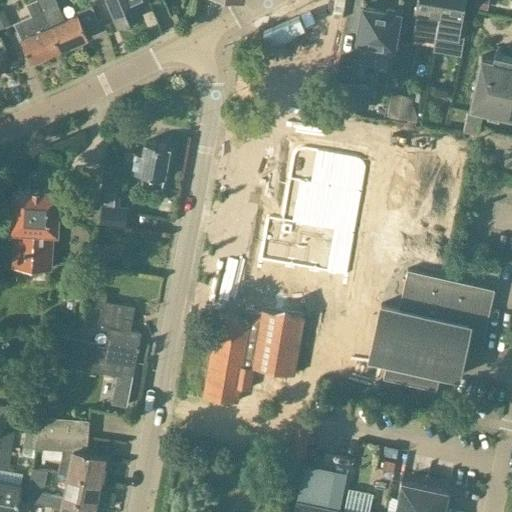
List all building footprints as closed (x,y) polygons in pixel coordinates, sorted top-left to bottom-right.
[(32,0),(26,3),(31,15),(13,22),(21,40),(20,40),(31,64),(60,52),(38,0),(32,0)] [(38,0),(60,52),(87,40),(77,16),(66,21),(56,0),(38,0)] [(107,0),(118,25),(141,16),(134,0),(107,0)] [(417,0),(416,12),(417,12),(415,23),(436,27),(440,0),(417,0)] [(440,0),(436,27),(437,27),(436,33),(460,37),(463,20),(466,0),(440,0)] [(388,9),(386,12),(362,8),(356,43),(362,44),(359,63),(373,66),(376,46),(393,49),(399,14),(396,13),(395,10),(388,9)] [(1,34),(0,34),(0,77),(0,76),(0,59),(10,56),(1,34)] [(406,79),(412,42),(400,39),(393,76),(406,79)] [(511,56),(494,52),(493,59),(482,56),(470,105),(488,109),(489,104),(501,106),(500,112),(511,114),(511,56)] [(368,107),(371,87),(340,82),(337,101),(368,107)] [(391,91),(386,116),(409,120),(414,96),(391,91)] [(475,135),(479,114),(467,112),(463,133),(475,135)] [(152,155),(145,154),(125,150),(121,169),(141,173),(141,175),(164,179),(167,162),(171,158),(172,151),(170,147),(154,144),(152,155)] [(246,334),(245,337),(246,341),(248,344),(251,346),(254,348),(306,357),(310,357),(313,356),(316,355),(319,352),(320,348),(334,274),(347,277),(366,171),(366,167),(365,163),(363,160),(360,158),(356,157),(306,148),(302,148),(298,149),(295,152),(293,155),(292,159),(283,205),(269,202),(246,334)] [(15,229),(13,267),(50,269),(53,232),(57,232),(60,190),(14,187),(11,229),(15,229)] [(125,206),(101,205),(99,225),(102,226),(118,227),(124,227),(125,206)] [(118,227),(102,226),(101,236),(117,237),(118,227)] [(65,264),(60,295),(78,299),(79,294),(85,295),(91,263),(81,262),(80,267),(65,264)] [(380,304),(368,357),(386,361),(382,378),(436,390),(439,373),(457,377),(463,345),(480,348),(494,288),(407,269),(398,308),(380,304)] [(97,283),(95,291),(92,306),(101,307),(97,326),(99,326),(99,328),(109,330),(106,347),(98,346),(98,343),(49,333),(44,362),(93,371),(94,368),(133,376),(141,332),(122,329),(124,316),(133,318),(135,306),(105,300),(107,294),(106,294),(108,285),(97,283)] [(4,405),(2,427),(12,428),(14,406),(4,405)] [(14,406),(12,428),(22,428),(24,407),(14,406)] [(40,416),(37,433),(88,436),(89,419),(40,416)] [(298,417),(290,458),(303,461),(312,420),(298,417)] [(106,456),(87,452),(88,436),(37,433),(35,448),(62,450),(58,471),(69,475),(105,482),(108,466),(104,466),(106,456)] [(0,448),(0,467),(9,469),(12,450),(0,448)] [(303,464),(296,500),(293,511),(444,511),(449,491),(402,480),(395,511),(368,511),(373,493),(349,487),(344,511),(328,507),(335,470),(303,464)] [(52,470),(37,468),(36,478),(50,481),(52,470)] [(69,475),(64,497),(100,505),(105,482),(69,475)] [(0,481),(0,510),(9,511),(16,511),(21,485),(0,481)] [(64,497),(33,491),(31,501),(62,507),(61,511),(98,511),(100,505),(64,497)]
